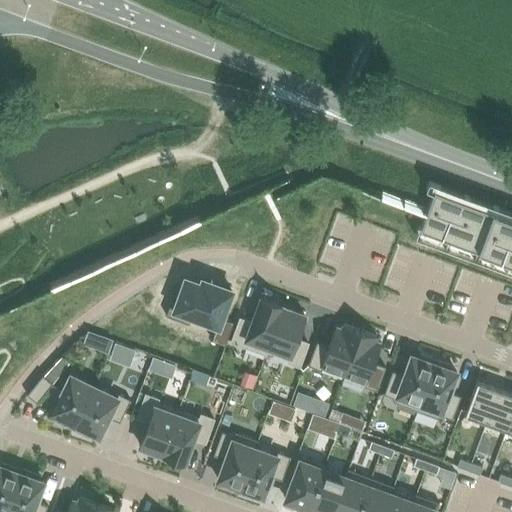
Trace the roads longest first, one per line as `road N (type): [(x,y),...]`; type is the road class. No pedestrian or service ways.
road 1 (unclassified): [(0,19),(238,98),(309,105)]
road 2 (residential): [(260,263),(511,356)]
road 3 (unclassified): [(309,105),(247,65),(76,0)]
road 4 (residential): [(7,432),(230,511)]
road 5 (unclassified): [(309,105),(511,182)]
